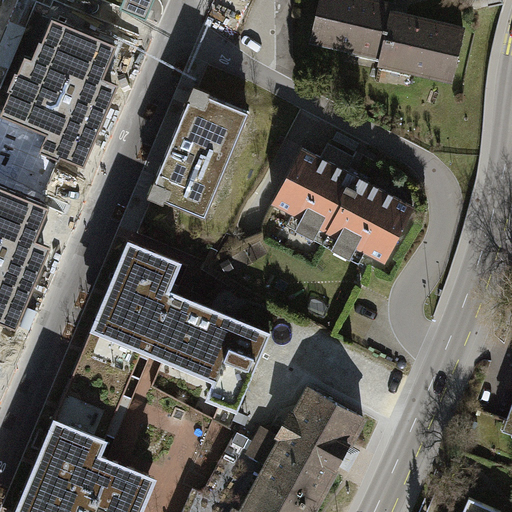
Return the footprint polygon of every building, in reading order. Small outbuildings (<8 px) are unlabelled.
[(390,13),(394,14),(396,6),(369,0),(320,0),(311,39),(381,55),(390,13)] [(464,30),(394,14),(390,13),(381,55),(379,62),(453,79),(464,30)] [(117,45),(52,17),(42,42),(53,46),(45,64),(25,55),(18,73),(29,77),(22,94),(11,89),(0,114),(47,133),(45,137),(65,145),(60,156),(85,166),(119,84),(104,77),(117,45)] [(250,112),(193,88),(149,193),(206,217),(250,112)] [(303,147),(274,203),(384,260),(413,205),(303,147)] [(50,206),(0,185),(0,321),(17,328),(52,245),(36,239),(50,206)] [(104,301),(119,307),(164,326),(177,293),(169,289),(180,262),(144,247),(135,269),(120,263),(104,301)] [(245,391),(270,332),(177,293),(164,326),(152,353),(245,391)] [(152,353),(164,326),(119,307),(107,334),(93,328),(81,355),(132,376),(144,349),(152,353)] [(81,355),(57,414),(108,435),(116,438),(130,406),(121,402),(132,376),(81,355)] [(269,464),(242,511),(311,511),(363,416),(310,387),(296,414),(290,411),(277,435),(283,438),(280,443),(260,432),(248,453),(269,464)] [(100,454),(108,435),(57,414),(35,465),(107,495),(115,477),(130,483),(136,469),(100,454)] [(511,421),(507,420),(508,417),(505,416),(501,428),(511,432),(511,421)] [(139,511),(148,492),(130,483),(115,477),(107,495),(35,465),(15,511),(139,511)] [(503,511),(504,511),(502,511),(470,496),(462,511),(503,511)] [(511,511),(511,506),(505,503),(502,511),(504,511),(503,511),(511,511)]
